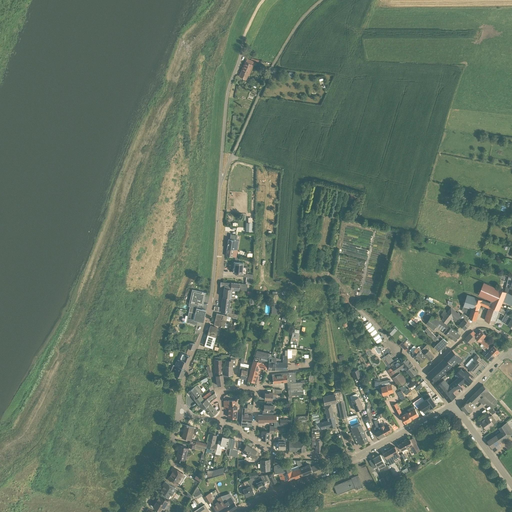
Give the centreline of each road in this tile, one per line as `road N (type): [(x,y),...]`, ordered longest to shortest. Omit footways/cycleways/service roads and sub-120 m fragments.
road 1 (unclassified): [(178,397),(207,322),(220,182)]
road 2 (unclassified): [(220,182),(277,57),(322,0)]
road 3 (residential): [(450,406),(425,370),(472,328),(490,326),(511,340)]
road 4 (unclassified): [(220,182),(226,98),(243,38)]
road 5 (unclassified): [(334,466),(450,406)]
